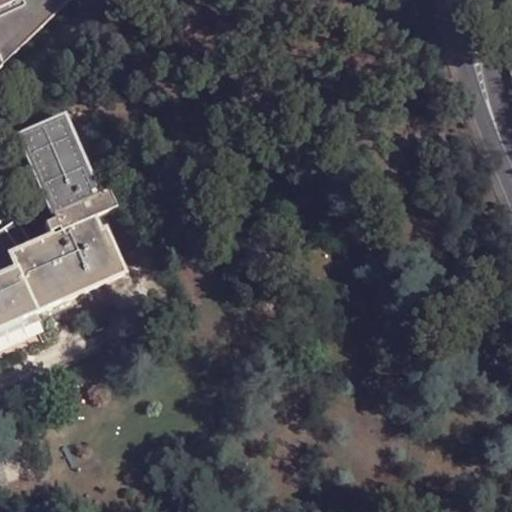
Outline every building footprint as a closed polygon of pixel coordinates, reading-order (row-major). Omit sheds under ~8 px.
[(0,0),(0,47),(2,53),(16,46),(18,49),(68,0),(0,0)] [(20,138),(55,214),(61,211),(76,205),(100,194),(65,118),(20,138)] [(12,255),(28,247),(27,243),(32,241),(18,218),(6,226),(0,216),(0,276),(18,268),(12,255)] [(98,216),(93,219),(120,275),(123,272),(98,216)] [(120,275),(93,219),(28,247),(12,255),(18,268),(0,276),(0,322),(84,284),(87,289),(120,275)] [(84,284),(0,322),(0,328),(87,289),(84,284)]
